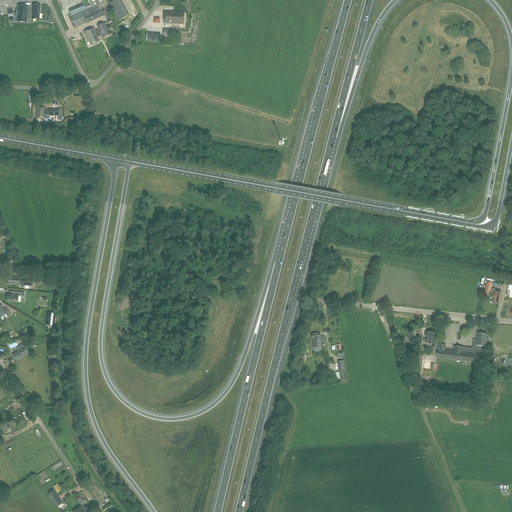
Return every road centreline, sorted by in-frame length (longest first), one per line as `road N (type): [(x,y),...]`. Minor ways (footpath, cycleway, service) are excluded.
road 1 (motorway): [(278,262),(223,395),(187,417),(132,408),(107,381),(100,356),(129,161)]
road 2 (motorway): [(239,511),(332,138)]
road 3 (motorway): [(117,159),(86,328),(85,384),(103,442),(154,511)]
road 4 (primary): [(479,225),(129,161)]
road 5 (motorway): [(347,0),(278,262)]
road 6 (motorway): [(278,262),(216,511)]
road 7 (motorway): [(488,0),(508,30),(511,61),(479,225)]
road 8 (unclassified): [(511,321),(317,300)]
road 9 (unclassified): [(100,511),(0,362)]
road 10 (motorway): [(332,138),(375,29),(396,0)]
road 11 (motorway): [(332,138),(369,0)]
